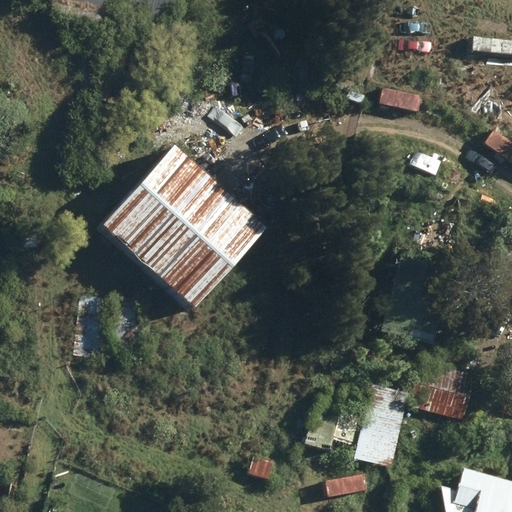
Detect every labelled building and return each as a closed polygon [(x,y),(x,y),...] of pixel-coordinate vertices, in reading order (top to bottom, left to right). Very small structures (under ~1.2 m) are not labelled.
[(173,0),(40,0),(53,3),(50,18),(109,31),(112,15),(167,27),(173,0)] [(511,41),(470,33),(467,49),(511,58),(511,41)] [(147,55),(113,45),(98,100),(133,110),(147,55)] [(379,88),(376,105),(420,114),(423,97),(379,88)] [(511,145),(486,130),(478,145),(511,164),(511,145)] [(266,233),(172,149),(100,230),(193,314),(231,274),(266,233)] [(384,261),(368,256),(360,285),(376,289),(384,261)] [(452,269),(399,256),(379,332),(432,346),(452,269)] [(155,338),(135,337),(137,298),(76,294),(71,358),(133,362),(153,364),(155,338)] [(474,376),(419,362),(408,407),(462,421),(474,376)] [(390,469),(410,389),(373,379),(364,418),(353,461),(390,469)] [(275,462),(248,454),(242,477),(269,484),(275,462)] [(511,511),(511,482),(462,468),(457,490),(440,486),(444,511),(511,511)] [(363,475),(319,483),(323,502),(366,494),(363,475)]
